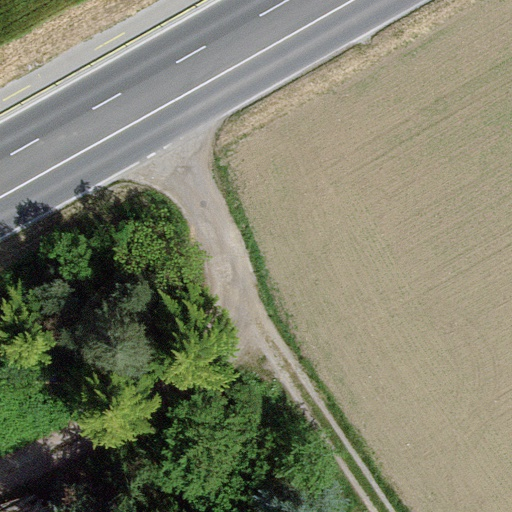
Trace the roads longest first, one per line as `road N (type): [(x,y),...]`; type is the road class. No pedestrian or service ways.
road 1 (track): [(153,95),(203,208),(233,326),(205,366),(0,486)]
road 2 (secondary): [(0,179),(323,0)]
road 3 (track): [(230,292),(381,511)]
